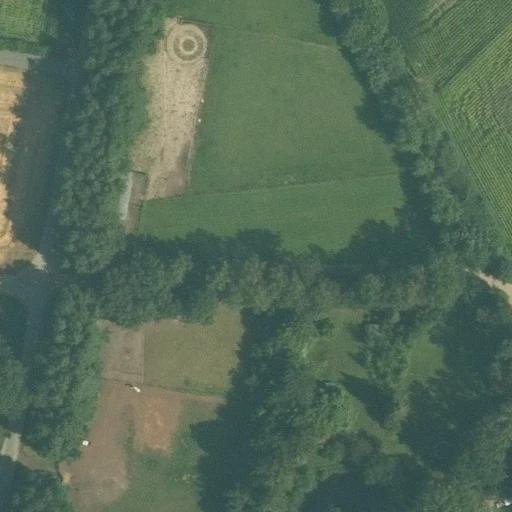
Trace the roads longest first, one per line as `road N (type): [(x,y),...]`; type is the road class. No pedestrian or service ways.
road 1 (unclassified): [(0,492),(95,0)]
road 2 (track): [(39,287),(428,270),(485,284),(511,307)]
